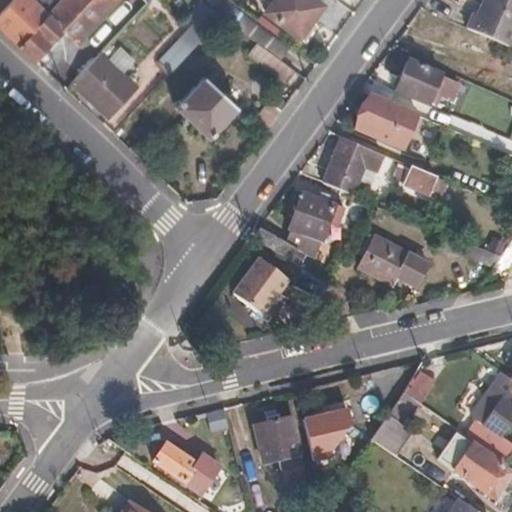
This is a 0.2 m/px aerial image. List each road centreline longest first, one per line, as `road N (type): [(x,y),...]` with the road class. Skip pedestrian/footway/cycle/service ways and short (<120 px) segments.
road 1 (residential): [(108,401),(511,310)]
road 2 (residential): [(202,248),(395,0)]
road 3 (residential): [(0,60),(202,248)]
road 4 (residential): [(108,401),(202,248)]
road 5 (residential): [(18,511),(108,401)]
